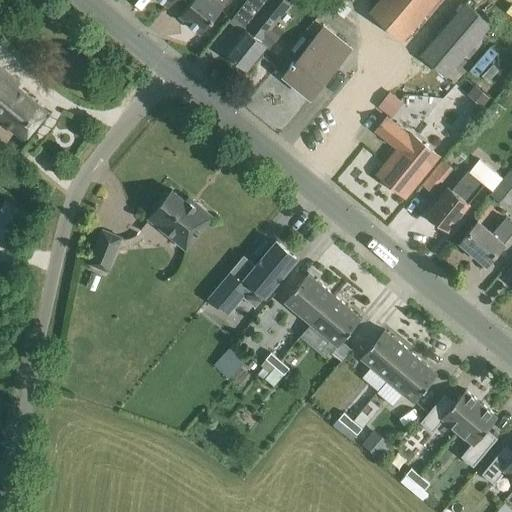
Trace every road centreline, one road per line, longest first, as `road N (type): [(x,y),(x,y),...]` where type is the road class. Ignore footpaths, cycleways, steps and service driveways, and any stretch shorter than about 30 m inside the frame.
road 1 (unclassified): [(4,511),(74,194),(88,166),(172,68)]
road 2 (tertiary): [(511,354),(172,68)]
